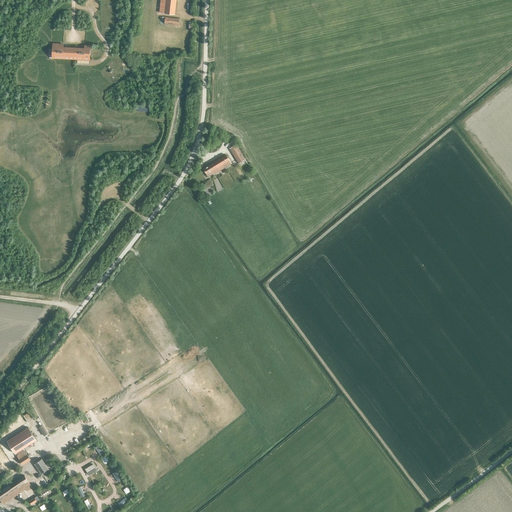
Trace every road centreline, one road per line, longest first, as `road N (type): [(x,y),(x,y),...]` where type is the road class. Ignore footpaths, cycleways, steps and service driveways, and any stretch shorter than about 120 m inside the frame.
road 1 (unclassified): [(0,412),(187,168),(203,113),(206,0)]
road 2 (track): [(109,195),(156,153),(169,65),(195,56),(197,17)]
road 3 (track): [(0,282),(35,286),(66,270),(109,195),(149,220)]
